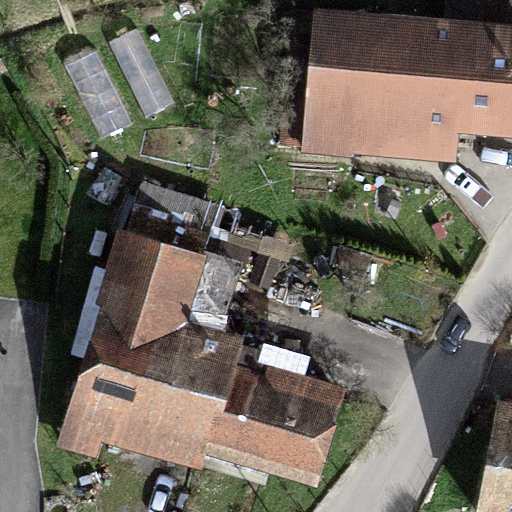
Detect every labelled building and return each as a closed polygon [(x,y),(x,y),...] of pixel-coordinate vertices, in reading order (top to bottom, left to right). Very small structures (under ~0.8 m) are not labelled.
[(511,20),(305,10),(298,146),(442,153),(443,128),(511,131),(511,20)] [(106,229),(62,429),(193,458),(197,438),(215,359),(221,328),(169,317),(185,246),(106,229)] [(42,309),(0,305),(0,421),(33,424),(42,309)] [(215,359),(197,438),(313,463),(330,385),(215,359)] [(511,511),(511,410),(490,407),(475,511),(511,511)]
